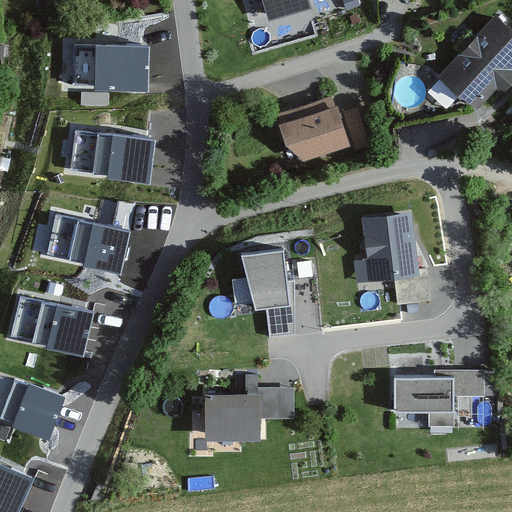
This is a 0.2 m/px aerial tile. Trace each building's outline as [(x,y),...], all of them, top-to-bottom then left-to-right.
[(308,0),(267,0),(271,12),(309,1),(308,0)] [(511,67),(511,39),(491,19),(436,76),(472,110),(492,90),(499,97),(511,83),(511,75),(508,72),(511,67)] [(150,47),(74,46),(74,85),(95,85),(95,91),(149,91),(150,47)] [(109,92),(81,92),(81,105),(109,106),(109,92)] [(385,145),(372,102),(342,111),(356,154),(385,145)] [(344,145),(330,107),(273,127),(286,165),(344,145)] [(156,140),(75,130),(71,171),(108,175),(107,179),(151,184),(156,140)] [(408,212),(357,216),(361,258),(351,259),(354,283),(390,280),(392,303),(428,300),(425,267),(413,268),(408,212)] [(130,232),(56,215),(47,255),(83,263),(82,267),(120,276),(130,232)] [(288,297),(282,245),(243,249),(256,301),(288,297)] [(93,313),(20,297),(12,336),(47,344),(46,349),(83,357),(93,313)] [(434,379),(389,378),(388,412),(450,413),(450,398),(479,399),(480,372),(434,371),(434,379)] [(65,398),(0,374),(0,418),(14,423),(12,428),(50,442),(65,398)] [(251,389),(251,396),(199,395),(199,440),(251,441),(251,419),(288,419),(289,389),(251,389)] [(20,511),(34,479),(0,465),(0,511),(20,511)]
